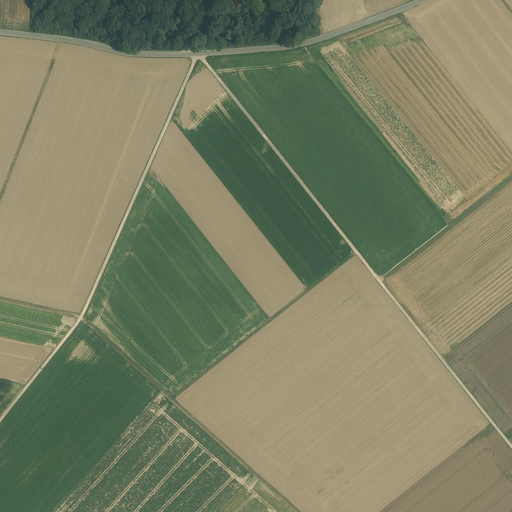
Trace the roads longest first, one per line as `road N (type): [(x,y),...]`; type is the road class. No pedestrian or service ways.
road 1 (track): [(0,424),(79,319),(198,54),(511,448)]
road 2 (secondary): [(0,32),(133,54),(282,48),(422,0)]
road 3 (track): [(0,301),(79,319),(293,511)]
road 4 (track): [(168,400),(357,252)]
road 5 (track): [(511,178),(380,281)]
